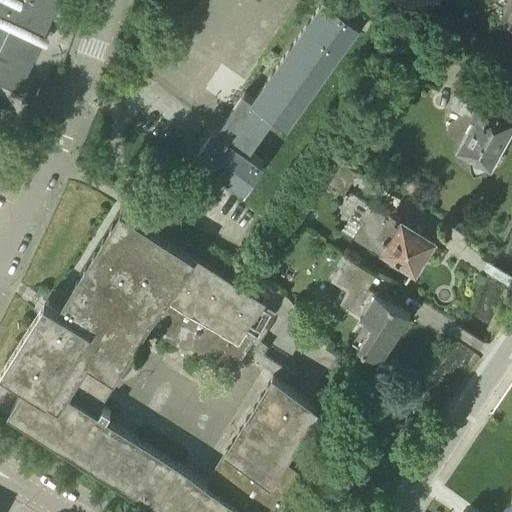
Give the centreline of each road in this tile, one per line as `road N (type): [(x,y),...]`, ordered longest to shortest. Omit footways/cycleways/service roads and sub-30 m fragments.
road 1 (unknown): [(56,152),(227,254),(265,284),(304,344)]
road 2 (residential): [(0,264),(54,159),(111,0)]
road 3 (residential): [(397,511),(511,348)]
